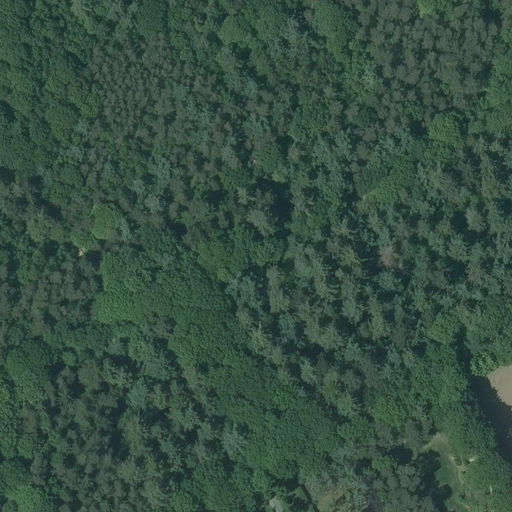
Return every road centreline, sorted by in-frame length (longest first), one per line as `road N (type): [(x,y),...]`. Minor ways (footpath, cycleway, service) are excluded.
road 1 (track): [(511,104),(129,314)]
road 2 (unclassified): [(197,511),(511,331)]
road 3 (unknown): [(129,314),(159,229),(181,200),(205,182),(301,146)]
road 4 (unknown): [(301,146),(511,53)]
road 5 (track): [(0,154),(129,314)]
road 6 (unknown): [(175,41),(199,76),(263,130),(301,146)]
road 7 (track): [(129,314),(0,391)]
